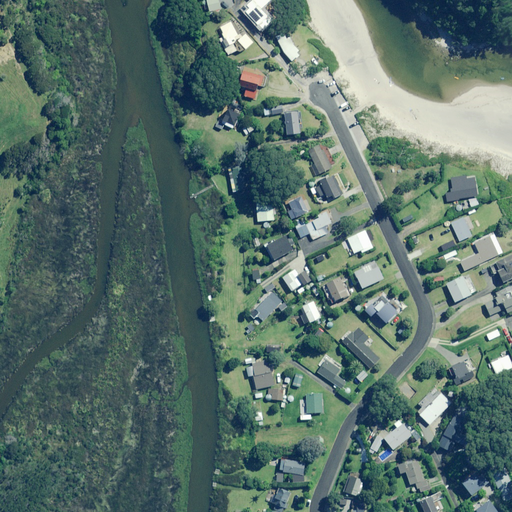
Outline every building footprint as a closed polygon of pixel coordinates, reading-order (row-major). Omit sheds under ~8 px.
[(207,0),(210,12),(222,9),(219,0),(207,0)] [(272,21),(252,0),(249,0),(242,7),(262,30),(272,21)] [(241,39),(240,38),(232,22),(220,28),(227,40),(224,41),(228,48),(226,49),(229,55),(239,51),(240,53),(246,50),(254,42),(246,34),(241,39)] [(301,56),(287,32),(277,38),(291,62),(301,56)] [(265,77),(244,72),(240,87),(247,88),(245,97),(256,99),(259,86),(263,86),(265,77)] [(284,113),(283,106),(265,109),(266,116),(284,113)] [(241,115),(229,109),(222,123),(234,129),(241,115)] [(302,134),(300,112),(285,114),(288,135),(302,134)] [(255,130),(251,124),(243,129),(247,135),(255,130)] [(332,168),(320,145),(309,151),(314,162),(310,164),(317,176),(332,168)] [(243,166),(230,168),(234,192),(247,190),(243,166)] [(341,196),(332,176),(320,182),(322,186),(317,188),(321,197),(326,195),(329,201),(341,196)] [(468,179),(467,176),(451,179),(454,192),(446,194),(448,202),(479,196),(475,178),(468,179)] [(311,212),(304,196),(289,203),(293,210),(289,212),(292,220),(311,212)] [(275,223),(273,209),(258,211),(259,225),(275,223)] [(332,223),(327,213),(319,216),(320,219),(297,229),(301,238),(311,234),(314,240),(330,233),(326,225),(332,223)] [(473,236),(465,218),(452,224),(460,242),(473,236)] [(374,248),(366,231),(348,239),(355,254),(362,251),(363,253),(374,248)] [(294,251),(287,237),(268,246),(274,260),(294,251)] [(499,255),(490,237),(475,244),(480,254),(461,263),(465,271),(499,255)] [(457,250),(439,258),(442,263),(459,255),(457,250)] [(511,279),(511,256),(491,267),(495,275),(499,273),(504,283),(511,279)] [(384,279),(376,263),(355,273),(363,289),(384,279)] [(299,276),(295,270),(284,278),(292,292),(303,284),(304,286),(312,281),(305,271),(299,276)] [(261,283),(259,271),(253,273),(254,280),(257,280),(258,284),(261,283)] [(477,292),(469,275),(447,285),(455,303),(477,292)] [(349,296),(341,278),(327,285),(334,299),(330,300),(332,304),(349,296)] [(283,302),(273,292),(256,310),(255,309),(249,314),(254,320),(258,316),(264,322),(283,302)] [(491,316),(502,311),(506,309),(508,314),(511,311),(511,298),(507,300),(505,295),(485,304),(491,316)] [(398,313),(385,299),(379,305),(376,303),(373,306),(372,304),(365,311),(372,317),(376,313),(387,324),(398,313)] [(345,305),(343,301),(333,305),(335,309),(345,305)] [(321,318),(314,302),(304,307),(311,323),(321,318)] [(363,308),(359,304),(355,308),(359,312),(363,308)] [(481,316),(479,312),(470,316),(472,320),(481,316)] [(373,342),(358,327),(344,342),(371,369),(380,359),(368,347),(373,342)] [(501,336),(498,330),(487,335),(490,341),(501,336)] [(511,368),(511,362),(509,356),(492,363),(497,375),(511,368)] [(341,370),(326,360),(318,373),(342,389),(346,382),(337,376),(341,370)] [(274,386),(269,361),(253,365),(255,376),(254,376),(257,390),(274,386)] [(470,373),(464,362),(449,370),(458,387),(475,377),(472,372),(470,373)] [(369,375),(365,371),(357,378),(362,383),(369,375)] [(304,378),(297,376),(294,386),(301,388),(304,378)] [(284,390),(271,389),(270,400),(283,401),(284,390)] [(323,413),(322,395),(306,395),(307,414),(323,413)] [(452,402),(445,399),(440,410),(447,413),(452,402)] [(413,436),(401,420),(395,425),(398,428),(385,438),(394,450),(413,436)] [(464,429),(450,422),(439,447),(453,453),(464,429)] [(385,439),(378,436),(371,449),(378,453),(385,439)] [(306,463),(282,459),(280,472),(304,475),(306,463)] [(429,490),(419,462),(406,466),(405,463),(398,466),(401,474),(407,473),(411,485),(416,484),(419,493),(429,490)] [(490,482),(481,469),(463,483),(472,496),(490,482)] [(511,480),(504,469),(491,479),(499,490),(511,480)] [(363,480),(352,476),(348,486),(346,486),(344,492),(358,497),(363,480)] [(292,493),(279,488),(273,504),(285,509),(292,493)] [(444,498),(441,492),(429,498),(429,497),(420,501),(424,511),(443,511),(438,501),(444,498)] [(497,511),(489,501),(477,510),(477,511),(497,511)]
